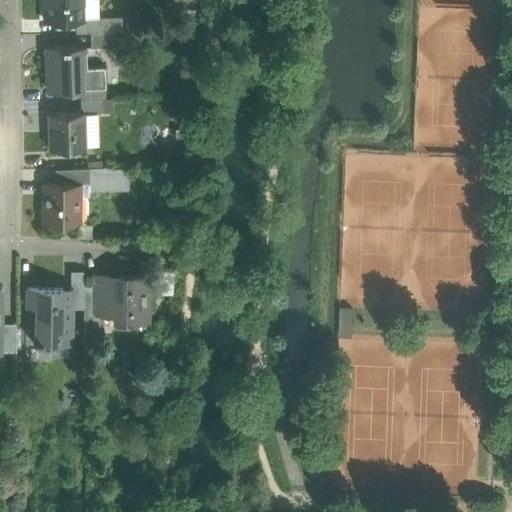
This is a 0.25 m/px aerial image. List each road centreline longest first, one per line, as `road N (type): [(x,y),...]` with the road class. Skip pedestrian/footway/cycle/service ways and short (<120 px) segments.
road 1 (residential): [(7,0),(13,247)]
road 2 (residential): [(13,247),(158,251)]
